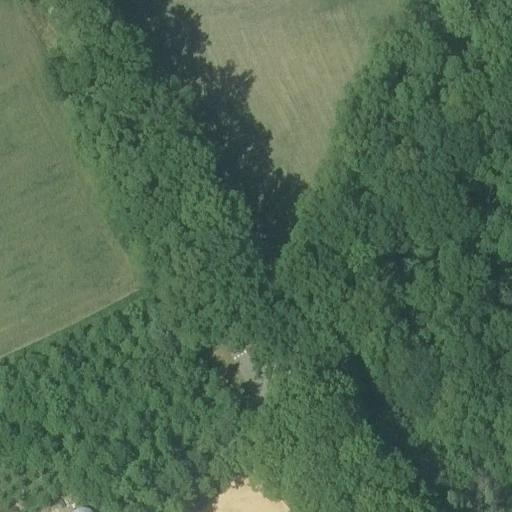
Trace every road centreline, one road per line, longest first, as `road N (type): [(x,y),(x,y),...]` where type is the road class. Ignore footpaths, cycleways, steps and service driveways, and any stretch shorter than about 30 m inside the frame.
road 1 (unclassified): [(269,415),(45,0)]
road 2 (unclassified): [(269,415),(446,36),(472,0)]
road 3 (unclassified): [(341,511),(269,415)]
